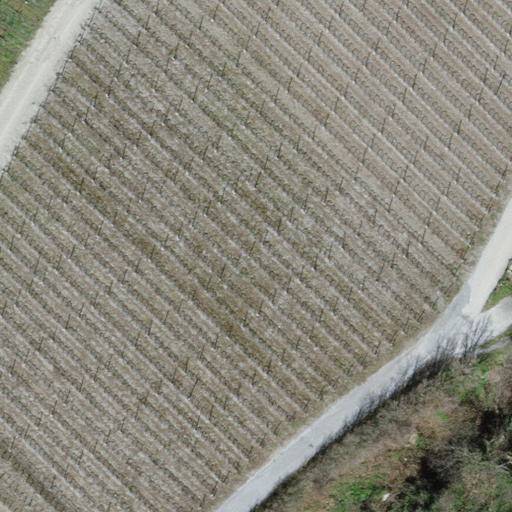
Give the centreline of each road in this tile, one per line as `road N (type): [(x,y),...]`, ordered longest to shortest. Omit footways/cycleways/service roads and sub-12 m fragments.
road 1 (track): [(459,334),(227,511)]
road 2 (track): [(82,0),(0,132)]
road 3 (track): [(511,218),(459,334)]
